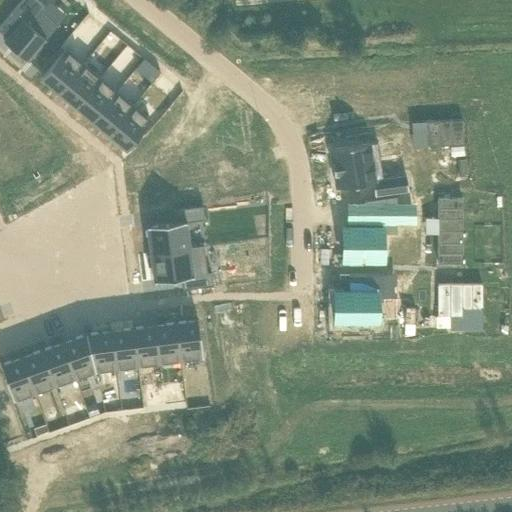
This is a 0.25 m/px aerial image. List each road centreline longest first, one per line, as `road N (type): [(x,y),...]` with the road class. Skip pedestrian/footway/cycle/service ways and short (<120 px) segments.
road 1 (residential): [(140,0),(286,129),(299,166),(302,288)]
road 2 (residential): [(0,252),(28,335),(117,307),(99,184)]
